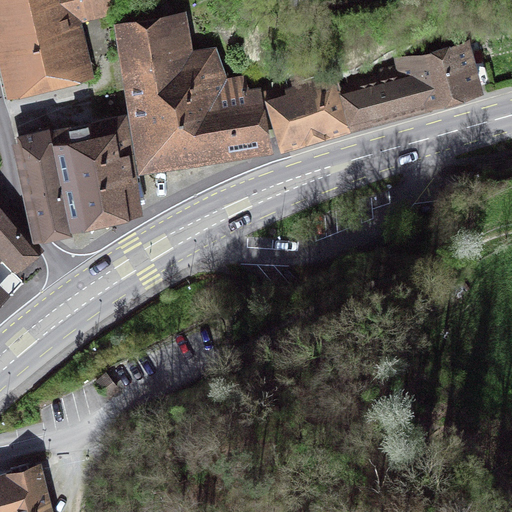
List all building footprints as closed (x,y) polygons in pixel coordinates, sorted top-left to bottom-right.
[(0,0),(0,7),(18,82),(77,67),(61,0),(0,0)] [(79,0),(82,11),(93,8),(95,16),(113,11),(112,0),(79,0)] [(173,19),(124,27),(130,65),(128,65),(143,164),(263,145),(254,89),(246,90),(246,86),(237,80),(224,82),(221,64),(213,65),(211,53),(179,58),(173,19)] [(348,89),(356,118),(477,85),(465,42),(415,56),(418,65),(400,69),(398,63),(388,66),(391,77),(348,89)] [(272,94),(285,139),(343,122),(330,77),(272,94)] [(51,141),(48,127),(37,129),(39,136),(22,139),(41,226),(69,221),(51,141)] [(51,141),(69,221),(112,211),(133,206),(115,127),(51,141)] [(0,254),(11,265),(35,246),(0,203),(0,254)] [(121,386),(106,368),(94,379),(109,396),(121,386)] [(0,511),(48,511),(39,472),(13,478),(12,474),(0,477),(0,511)]
